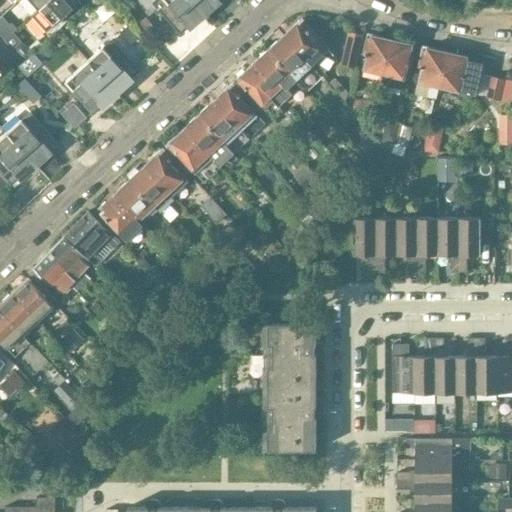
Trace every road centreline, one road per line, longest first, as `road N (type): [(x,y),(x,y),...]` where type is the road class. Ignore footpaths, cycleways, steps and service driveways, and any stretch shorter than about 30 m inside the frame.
road 1 (residential): [(0,260),(277,0)]
road 2 (residential): [(348,511),(351,311),(511,307)]
